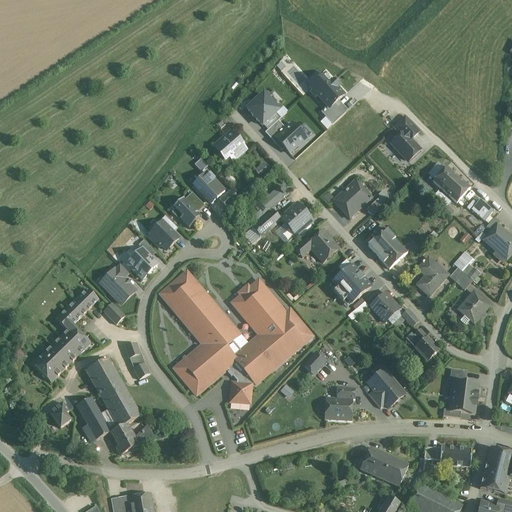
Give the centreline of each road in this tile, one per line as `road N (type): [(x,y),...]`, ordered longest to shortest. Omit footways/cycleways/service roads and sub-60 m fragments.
road 1 (residential): [(496,360),(449,348),(248,126)]
road 2 (residential): [(487,434),(385,428),(246,459)]
road 3 (residential): [(38,460),(46,410),(69,392),(73,372),(142,331)]
road 4 (residential): [(210,468),(147,475),(38,460)]
road 5 (residential): [(511,212),(392,97)]
road 6 (residential): [(142,331),(147,355),(195,419),(210,468)]
